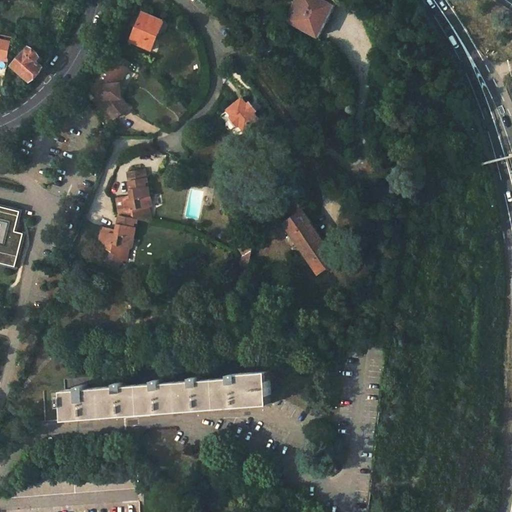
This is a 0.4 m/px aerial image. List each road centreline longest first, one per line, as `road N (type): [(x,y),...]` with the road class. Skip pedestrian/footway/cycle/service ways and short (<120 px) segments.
road 1 (trunk): [(426,0),(466,67),(511,211)]
road 2 (secondary): [(96,0),(70,66),(0,120)]
road 3 (trunk): [(439,0),(511,140)]
